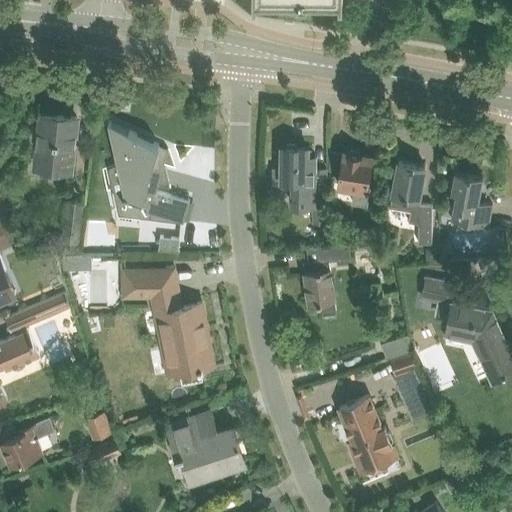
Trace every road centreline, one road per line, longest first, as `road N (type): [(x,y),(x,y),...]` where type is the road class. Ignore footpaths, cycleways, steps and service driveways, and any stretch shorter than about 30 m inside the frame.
road 1 (unclassified): [(320,511),(261,365),(240,252),(237,132),(247,54)]
road 2 (tertiary): [(511,99),(247,54)]
road 3 (tertiary): [(107,30),(136,48),(247,54)]
road 4 (tertiary): [(247,54),(200,33),(107,30)]
